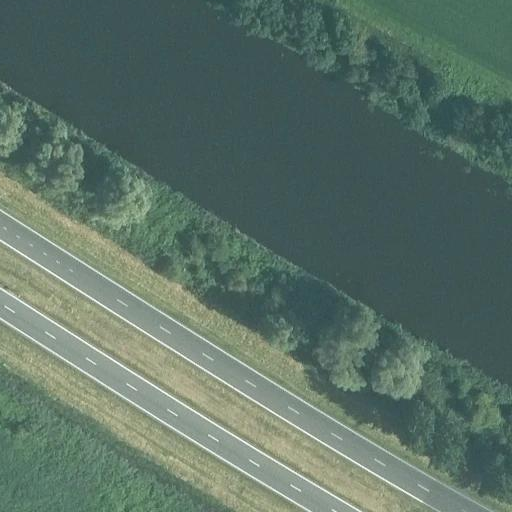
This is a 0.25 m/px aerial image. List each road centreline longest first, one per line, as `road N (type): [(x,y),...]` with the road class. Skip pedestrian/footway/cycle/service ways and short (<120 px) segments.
road 1 (trunk): [(465,511),(0,225)]
road 2 (trunk): [(0,303),(335,511)]
